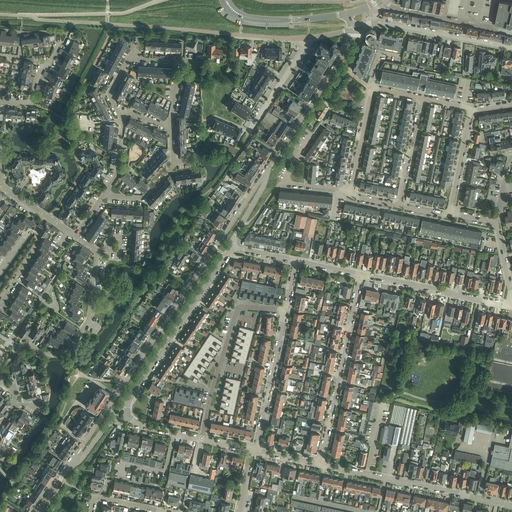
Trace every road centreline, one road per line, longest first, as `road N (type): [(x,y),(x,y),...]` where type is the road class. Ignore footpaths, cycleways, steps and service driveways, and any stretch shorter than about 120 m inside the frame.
road 1 (residential): [(265,174),(69,465)]
road 2 (residential): [(128,418),(127,403),(231,247)]
road 3 (residential): [(361,274),(320,464)]
road 4 (residential): [(284,309),(237,309),(201,439)]
road 5 (residential): [(351,32),(265,174)]
road 6 (residential): [(98,251),(87,320),(68,349),(16,345)]
road 7 (residential): [(361,274),(508,305)]
road 8 (residential): [(256,449),(284,309)]
road 9 (residential): [(498,0),(492,28),(385,0)]
road 10 (residential): [(135,59),(193,62),(192,76),(175,83),(170,128)]
road 11 (unclassified): [(511,48),(379,23)]
road 12 (residential): [(350,190),(285,180),(321,122)]
road 13 (residential): [(170,128),(172,166),(142,198),(103,196)]
